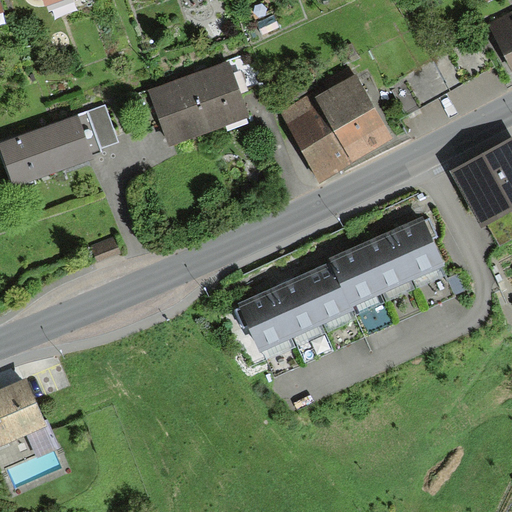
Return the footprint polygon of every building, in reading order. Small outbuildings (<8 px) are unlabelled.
[(40,0),(45,11),(74,0),(40,0)] [(511,15),(489,27),(511,72),(511,15)] [(478,37),(390,86),(407,115),(494,66),(478,37)] [(229,63),(189,78),(210,136),(250,121),(241,96),(229,63)] [(169,151),(210,136),(189,78),(148,93),(160,126),(169,151)] [(382,125),(356,78),(317,99),(314,94),(280,113),(320,186),(393,145),(382,125)] [(106,106),(88,113),(101,151),(120,145),(106,106)] [(74,120),(0,145),(0,153),(13,192),(94,163),(78,119),(74,120)] [(511,142),(481,158),(450,175),(481,233),(511,216),(511,142)] [(389,232),(412,281),(445,267),(422,217),(404,226),(389,232)] [(359,246),(382,295),(412,281),(389,232),(373,240),(359,246)] [(115,240),(91,249),(97,263),(121,254),(115,240)] [(354,308),(382,295),(359,246),(345,253),(328,261),(329,263),(351,310),(354,308)] [(300,277),(323,326),(355,311),(354,308),(351,310),(329,263),(316,269),(300,277)] [(270,291),(293,340),(323,326),(300,277),(286,283),(270,291)] [(261,355),(293,340),(270,291),(257,297),(237,306),(261,355)] [(0,450),(28,438),(48,430),(45,424),(27,382),(0,393),(0,450)] [(49,422),(45,424),(48,430),(28,438),(38,459),(61,449),(49,422)]
